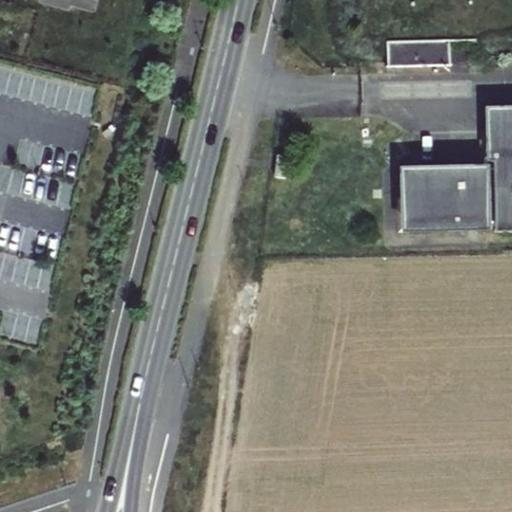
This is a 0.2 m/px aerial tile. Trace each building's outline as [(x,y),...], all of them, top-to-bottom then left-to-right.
[(451,42),(388,42),(388,67),(452,65),(451,42)] [(511,42),(493,43),(493,57),(511,56),(511,42)] [(511,110),(475,111),(476,221),(511,220),(511,110)] [(289,156),(275,155),(274,179),(287,179),(289,156)] [(468,163),(384,163),(385,227),(469,227),(468,163)]
